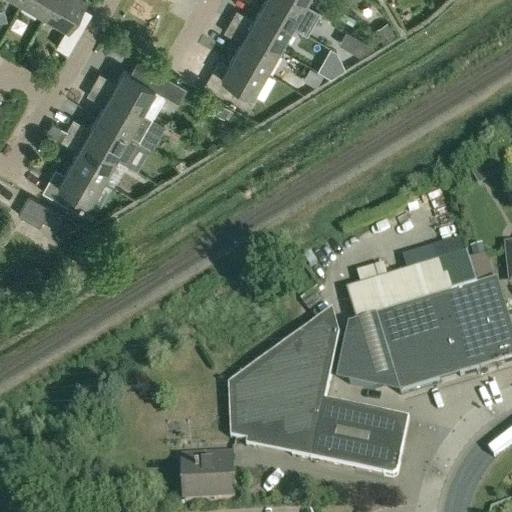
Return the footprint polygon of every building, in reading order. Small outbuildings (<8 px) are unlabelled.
[(19,0),(19,1),(42,14),(49,0),(19,0)] [(79,4),(80,0),(49,0),(42,14),(65,27),(55,45),(67,52),(91,11),(79,4)] [(262,0),(259,6),(291,24),(304,2),(300,0),(262,0)] [(236,8),(230,19),(277,47),(291,24),(259,6),(253,18),(236,8)] [(241,40),(233,52),(264,70),(277,47),(230,19),(223,30),(241,40)] [(360,54),(373,45),(359,36),(350,48),(360,54)] [(251,93),(264,70),(233,52),(227,64),(218,59),(205,82),(228,96),(235,84),(251,93)] [(98,71),(91,82),(151,117),(165,93),(122,69),(115,81),(98,71)] [(159,72),(151,85),(178,100),(186,87),(159,72)] [(126,133),(138,140),(151,117),(91,82),(85,93),(102,103),(95,115),(126,133)] [(113,155),(126,133),(95,115),(89,126),(72,117),(65,128),(113,155)] [(75,149),(69,160),(100,178),(113,155),(65,128),(59,139),(75,149)] [(86,202),(100,178),(69,160),(62,172),(53,167),(40,190),(64,205),(71,193),(86,202)] [(42,219),(55,226),(61,217),(63,215),(28,195),(17,214),(38,226),(42,219)] [(54,235),(66,242),(75,225),(70,223),(63,218),(54,235)] [(400,395),(511,360),(511,326),(497,279),(477,285),(467,253),(387,278),(384,266),(357,274),(361,286),(346,291),(357,325),(349,327),(337,383),(400,395)] [(396,478),(409,420),(325,402),(339,335),(333,313),(333,310),(228,386),(229,438),(246,442),(245,446),(396,478)] [(184,500),(234,498),(232,455),(182,457),(184,500)] [(37,511),(19,488),(0,501),(0,511),(37,511)]
